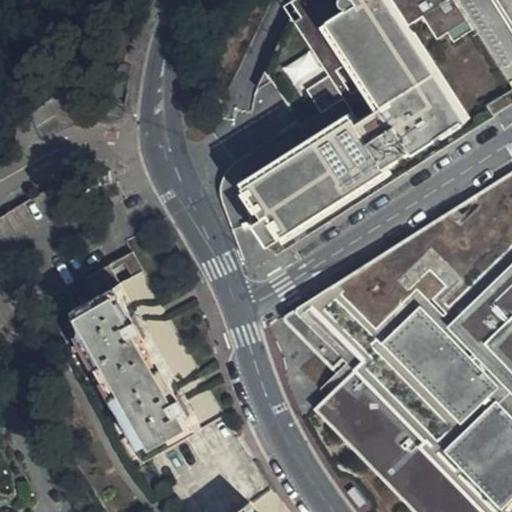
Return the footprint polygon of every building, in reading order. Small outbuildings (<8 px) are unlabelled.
[(294,0),(261,69),(282,101),(274,117),(295,150),(241,185),(259,215),(252,220),(267,242),(440,131),(442,134),(464,118),(405,25),(418,16),(433,37),(443,31),(449,40),(474,23),(459,0),(294,0)] [(492,113),(511,100),(511,83),(485,102),(492,113)] [(18,237),(4,214),(0,216),(0,248),(17,239),(18,237)] [(477,346),(511,383),(511,258),(449,317),(477,346)] [(134,308),(108,263),(86,276),(95,293),(68,308),(71,315),(105,373),(150,454),(200,427),(180,391),(134,308)] [(452,414),(479,389),(490,378),(468,353),(420,303),(380,340),(452,414)] [(496,398),(511,414),(511,383),(477,346),(468,353),(490,378),(479,389),(490,401),(496,398)] [(484,511),(458,484),(416,439),(419,435),(351,362),(313,399),(346,434),(420,511),(484,511)] [(511,484),(511,414),(496,398),(490,401),(442,447),(494,501),(511,484)] [(257,511),(249,501),(234,511),(257,511)]
